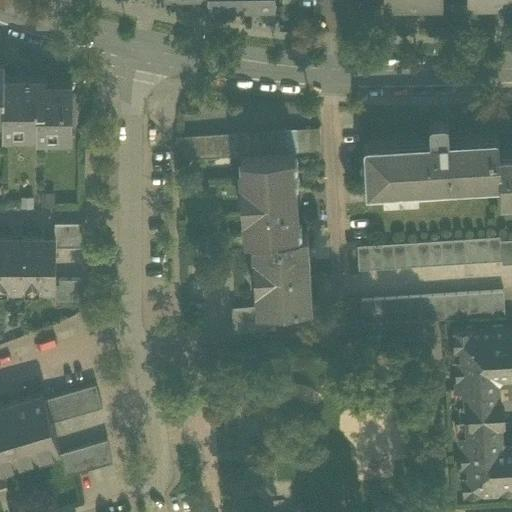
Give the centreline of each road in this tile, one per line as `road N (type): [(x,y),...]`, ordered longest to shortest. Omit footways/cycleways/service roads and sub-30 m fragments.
road 1 (tertiary): [(511,67),(330,68),(142,48)]
road 2 (residential): [(136,326),(132,210),(142,48)]
road 3 (residential): [(164,511),(136,326)]
road 4 (tertiary): [(142,48),(0,5)]
road 5 (residential): [(0,362),(136,326)]
